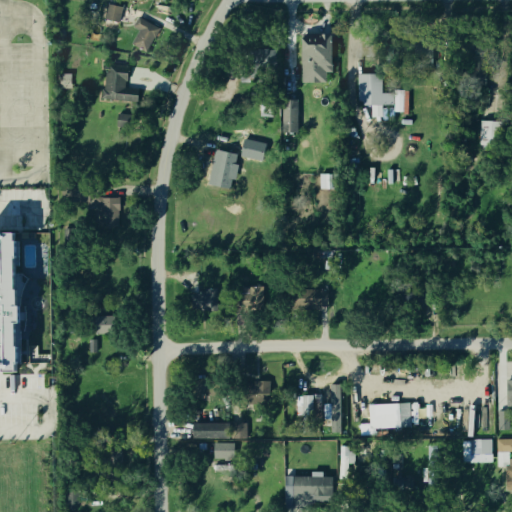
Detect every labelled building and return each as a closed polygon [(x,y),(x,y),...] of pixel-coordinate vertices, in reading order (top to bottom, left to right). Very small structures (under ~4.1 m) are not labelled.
[(117,34),(102,31),(108,4),(123,8),(117,34)] [(157,28),(137,20),(132,30),(135,31),(129,47),(146,54),(157,28)] [(324,84),(324,75),(330,75),(330,36),(298,36),(298,84),(324,84)] [(134,103),(135,91),(125,90),(126,67),(104,65),(101,101),(134,103)] [(74,90),(74,75),(63,75),(63,89),(74,90)] [(405,93),(378,93),(378,75),(355,75),(355,106),(390,107),(390,114),(405,114),(405,93)] [(279,124),(285,124),(285,133),(296,134),(297,99),(279,99),(279,124)] [(493,123),(476,122),(475,147),(492,147),(493,123)] [(245,139),(266,144),(262,162),(241,157),(245,139)] [(235,155),(209,152),(206,187),(231,190),(235,155)] [(99,222),(117,222),(118,199),(100,198),(99,222)] [(66,247),(81,246),(80,229),(66,230),(66,247)] [(16,232),(0,232),(0,371),(19,371),(18,307),(28,279),(16,271),(16,232)] [(238,312),(260,313),(260,288),(245,288),(245,295),(239,295),(238,312)] [(290,290),(290,310),(326,311),(326,291),(290,290)] [(193,292),(194,314),(214,312),(213,291),(193,292)] [(97,319),(100,336),(121,332),(118,315),(97,319)] [(500,410),(511,410),(511,381),(504,382),(503,399),(500,398),(500,410)] [(340,434),(339,386),(327,386),(327,398),(319,398),(319,396),(310,396),(310,415),(321,415),(321,421),(328,421),(328,434),(340,434)] [(309,397),(294,397),(294,418),(310,418),(309,397)] [(366,405),(366,430),(417,429),(416,404),(366,405)] [(498,431),(498,412),(509,412),(509,431),(498,431)] [(496,440),(511,440),(511,452),(497,453),(496,440)] [(491,464),(491,441),(467,441),(468,464),(491,464)] [(232,461),(233,445),(210,444),(210,460),(232,461)] [(336,481),(345,481),(346,465),(352,465),(353,448),(337,448),(336,481)] [(282,478),(281,505),(330,505),(330,479),(320,478),(320,473),(308,473),(308,478),(282,478)]
